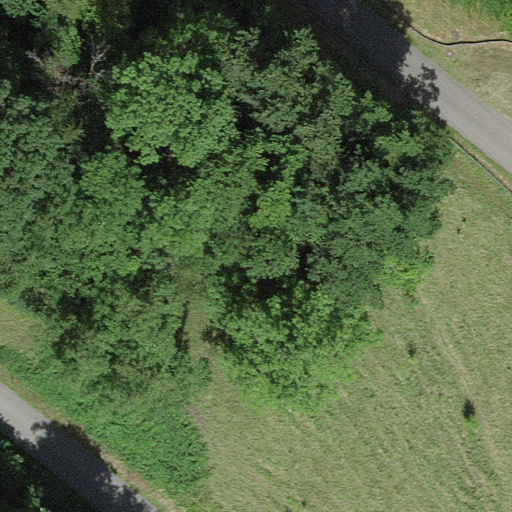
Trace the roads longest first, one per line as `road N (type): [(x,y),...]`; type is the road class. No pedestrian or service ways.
road 1 (unclassified): [(511,158),(340,0)]
road 2 (unclassified): [(128,511),(0,407)]
